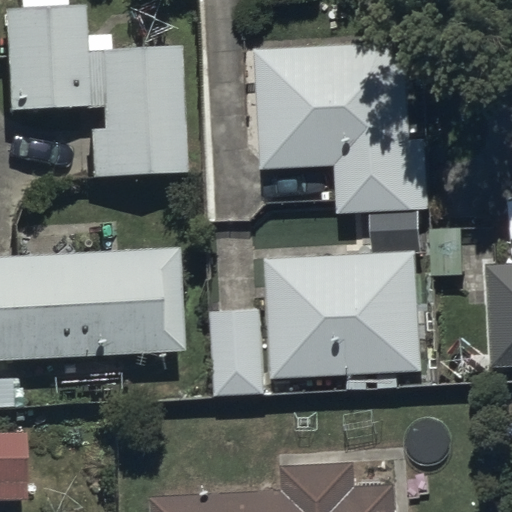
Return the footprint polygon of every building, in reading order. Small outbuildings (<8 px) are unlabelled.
[(85,0),(14,0),(4,1),(10,98),(99,93),(101,121),(89,121),(92,172),(189,166),(181,38),(88,43),(85,0)] [(264,157),(339,156),(341,205),(434,202),(432,126),(414,127),(412,56),(386,34),(260,38),(264,157)] [(268,247),(275,368),(428,359),(421,239),(268,247)] [(0,250),(0,350),(184,342),(180,243),(0,250)] [(511,254),(490,255),(494,358),(511,356),(511,254)] [(213,304),(217,387),(268,385),(264,302),(213,304)] [(0,426),(0,494),(26,494),(26,427),(0,426)] [(401,511),(400,476),(359,477),(358,454),(286,457),(287,480),(154,486),(154,511),(401,511)]
